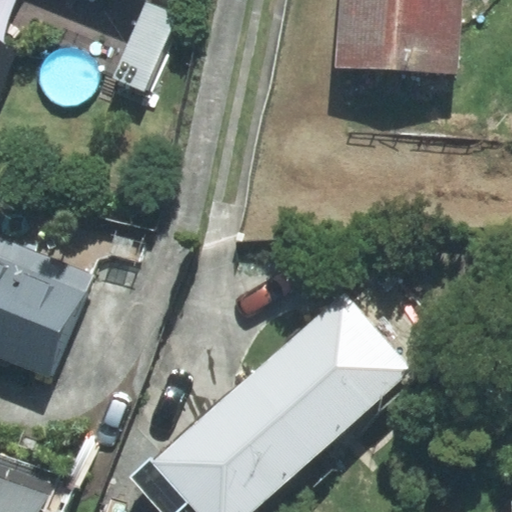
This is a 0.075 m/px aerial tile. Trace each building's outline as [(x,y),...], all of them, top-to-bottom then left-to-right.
[(459,89),(465,0),(342,0),(336,81),(459,89)] [(88,294),(0,260),(0,364),(53,385),(88,294)] [(244,393),(316,471),(411,384),(339,306),(244,393)] [(178,511),(271,511),(316,471),(244,393),(149,480),(178,511)] [(0,511),(47,511),(54,495),(0,475),(0,511)]
